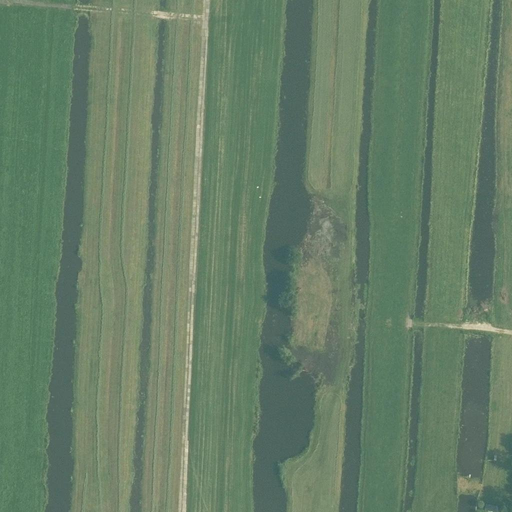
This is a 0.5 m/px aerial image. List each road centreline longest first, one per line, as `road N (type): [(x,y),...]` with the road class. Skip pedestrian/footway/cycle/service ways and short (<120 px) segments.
road 1 (track): [(181,511),(207,20)]
road 2 (track): [(0,2),(207,20)]
